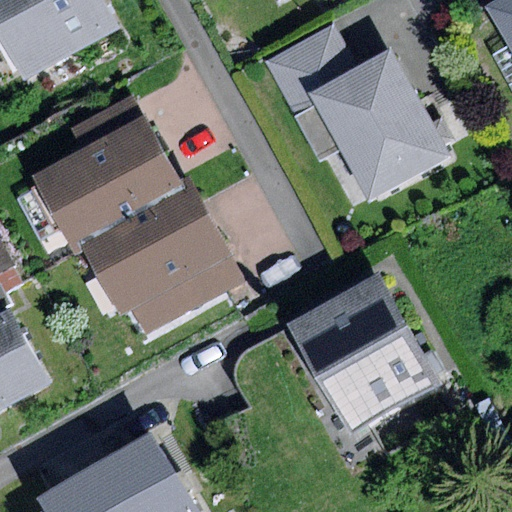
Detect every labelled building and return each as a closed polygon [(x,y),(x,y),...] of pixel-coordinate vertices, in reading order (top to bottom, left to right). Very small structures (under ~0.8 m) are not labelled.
[(0,0),(0,33),(26,81),(120,30),(103,0),(0,0)] [(511,0),(501,0),(488,8),(511,51),(511,0)] [(311,92),(356,68),(333,26),(267,63),(289,104),(311,92)] [(356,68),(311,92),(369,201),(451,157),(392,48),(356,68)] [(82,150),(147,116),(135,94),(70,127),(82,150)] [(82,150),(34,177),(73,249),(80,246),(186,188),(147,116),(82,150)] [(186,188),(80,246),(121,318),(134,310),(147,335),(245,279),(191,184),(186,188)] [(381,274),(289,326),(351,434),(442,383),(421,346),(381,274)] [(0,284),(0,308),(10,303),(0,284)] [(10,311),(0,315),(0,412),(50,386),(10,311)] [(256,411),(211,436),(239,487),(284,462),(256,411)] [(196,511),(151,435),(39,501),(45,511),(196,511)]
